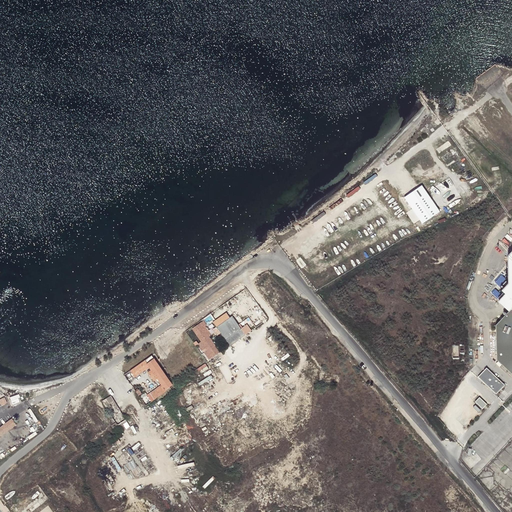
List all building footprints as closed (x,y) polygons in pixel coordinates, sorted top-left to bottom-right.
[(349,197),(360,188),(358,185),(347,194),(349,197)] [(405,196),(422,222),(440,211),(423,185),(405,196)] [(511,250),(507,256),(508,283),(507,283),(504,287),(501,290),(505,293),(498,301),(509,311),(496,325),(497,359),(511,373),(511,250)] [(221,334),(230,347),(246,335),(234,318),(235,318),(236,318),(236,317),(237,316),(237,315),(236,315),(236,314),(236,313),(235,313),(234,313),(233,313),(232,313),(232,314),(231,314),(231,315),(231,316),(231,317),(232,317),(230,318),(226,313),(216,320),(219,326),(217,328),(221,334)] [(200,324),(205,330),(208,328),(203,321),(200,324)] [(192,329),(212,358),(213,358),(216,356),(220,353),(205,330),(200,324),(192,329)] [(173,385),(152,356),(147,359),(145,361),(149,367),(151,370),(148,373),(154,382),(157,379),(162,385),(141,400),(146,407),(155,400),(171,389),(170,387),(173,385)] [(145,361),(138,366),(142,372),(149,367),(145,361)] [(124,376),(129,382),(142,372),(138,366),(124,376)] [(496,395),(504,385),(486,368),(477,377),(496,395)] [(11,396),(14,405),(23,402),(20,393),(11,396)] [(112,429),(115,428),(118,425),(126,421),(112,396),(103,401),(115,423),(111,426),(112,429)] [(486,405),(479,398),(475,402),(482,409),(486,405)] [(12,419),(0,427),(0,438),(17,426),(12,419)]
